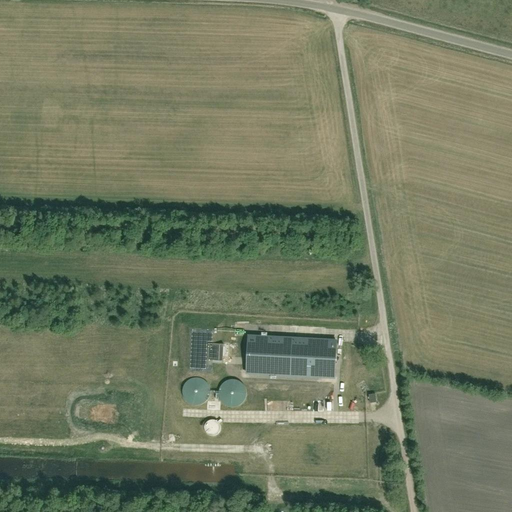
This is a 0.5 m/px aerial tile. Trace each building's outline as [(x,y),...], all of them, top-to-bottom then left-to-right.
[(223,344),(214,344),(214,330),(191,329),(189,373),(212,374),(213,361),(223,361),(223,344)] [(251,337),(249,373),(334,378),(336,342),(251,337)] [(208,397),(209,392),(208,387),(205,382),(201,379),(196,378),(191,379),(186,382),(183,387),(182,392),(183,397),(186,401),(191,404),(196,405),(201,404),(205,401),(208,397)] [(245,399),(246,394),(245,389),(242,384),(237,381),(232,380),(227,381),(223,384),(220,389),(219,394),(220,399),(223,404),(227,406),(232,407),(237,406),(242,404),(245,399)] [(335,402),(336,413),(348,413),(348,402),(335,402)] [(219,432),(220,429),(219,425),(216,422),(212,421),(208,422),(206,425),(205,429),(206,432),(208,435),(212,436),(216,435),(219,432)] [(365,436),(365,450),(385,450),(386,436),(365,436)]
